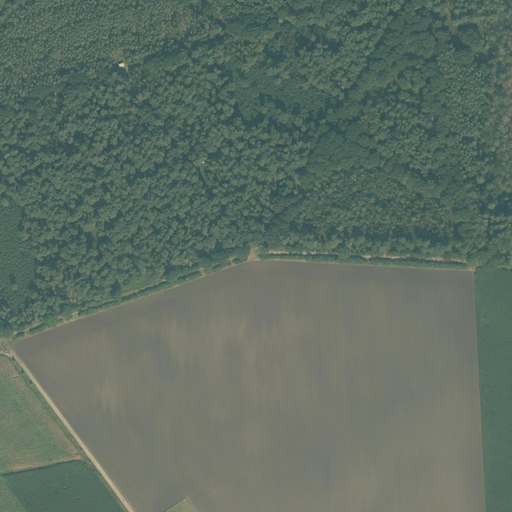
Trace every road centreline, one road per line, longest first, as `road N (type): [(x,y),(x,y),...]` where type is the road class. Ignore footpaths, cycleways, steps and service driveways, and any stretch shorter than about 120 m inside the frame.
road 1 (track): [(476,263),(256,254),(1,337)]
road 2 (track): [(0,115),(302,14)]
road 3 (track): [(408,0),(256,254)]
road 4 (track): [(419,0),(476,263)]
road 5 (track): [(125,73),(256,254)]
road 6 (track): [(132,511),(1,337)]
